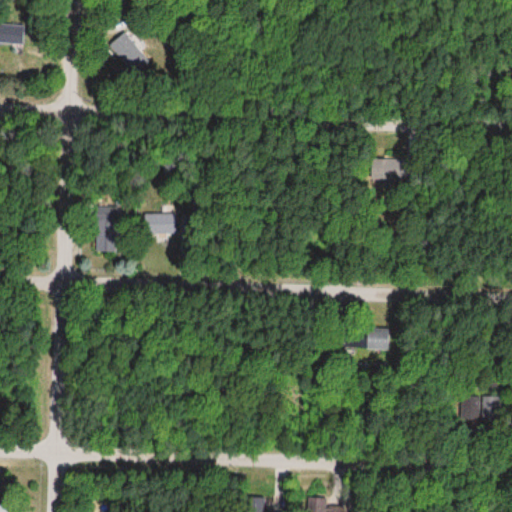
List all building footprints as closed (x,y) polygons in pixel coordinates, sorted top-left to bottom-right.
[(0,43),(24,43),(24,25),(0,24),(0,43)] [(133,57),(131,40),(116,42),(118,59),(133,57)] [(419,158),(381,158),(381,179),(419,179),(419,158)] [(178,234),(178,213),(145,213),(145,234),(178,234)] [(392,328),(359,328),(359,350),(392,350),(392,328)] [(479,414),(479,405),(471,406),(472,414),(479,414)] [(7,511),(9,505),(0,502),(0,511),(7,511)]
